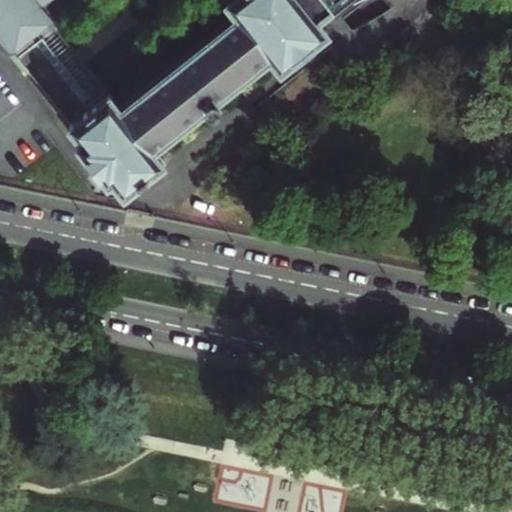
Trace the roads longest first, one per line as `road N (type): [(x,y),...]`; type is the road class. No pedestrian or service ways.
road 1 (primary): [(0,281),(511,389)]
road 2 (primary): [(511,337),(0,231)]
